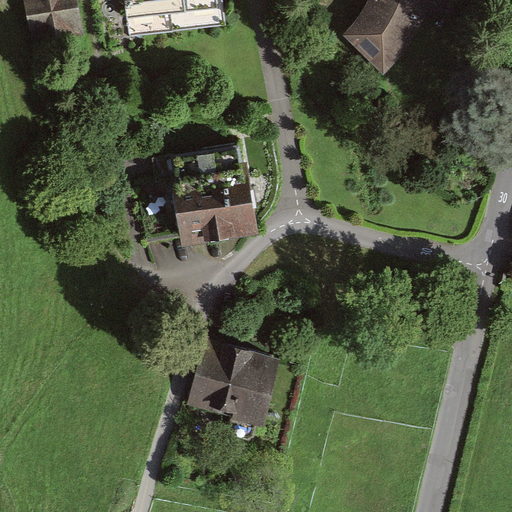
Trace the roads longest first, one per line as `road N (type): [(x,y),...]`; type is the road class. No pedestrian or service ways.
road 1 (residential): [(485,268),(308,220),(276,227),(202,306),(137,511)]
road 2 (residential): [(485,268),(427,511)]
